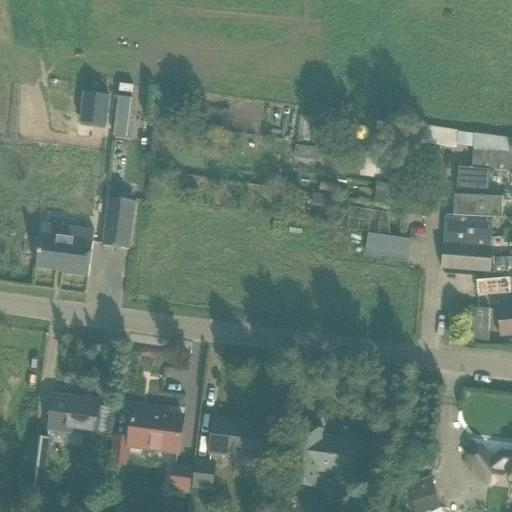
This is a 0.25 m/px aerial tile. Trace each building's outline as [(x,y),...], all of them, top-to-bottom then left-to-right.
[(150,121),(158,122),(161,88),(154,87),(150,121)] [(103,124),(106,96),(82,93),(78,121),(103,124)] [(191,123),(198,123),(199,107),(192,107),(191,123)] [(457,146),(457,145),(473,148),(471,168),(489,169),(511,171),(511,140),(458,132),(406,125),(404,139),(457,146)] [(350,171),(352,147),(340,146),(338,170),(350,171)] [(375,154),(363,152),(358,176),(371,179),(375,154)] [(489,169),(471,168),(458,167),(457,188),(488,190),(489,169)] [(165,200),(181,203),(182,194),(166,192),(165,200)] [(453,195),(452,216),(492,217),(500,217),(501,197),(453,195)] [(109,199),(102,246),(129,249),(135,202),(109,199)] [(442,244),(490,252),(491,232),(492,217),(452,216),(444,215),(442,244)] [(62,273),(88,277),(94,231),(42,224),(36,268),(62,271),(62,273)] [(329,243),(338,245),(340,231),(331,230),(329,243)] [(442,244),(440,269),(489,273),(491,272),(491,258),(490,252),(442,244)] [(511,256),(491,258),(491,272),(492,271),(511,269),(511,256)] [(492,279),(475,280),(476,296),(493,294),(509,293),(508,278),(492,279)] [(465,308),(465,320),(464,340),(488,342),(490,309),(465,308)] [(501,335),(511,334),(511,308),(498,309),(501,335)] [(53,395),(50,415),(48,429),(94,436),(99,401),(79,399),(79,403),(54,399),(54,396),(53,395)] [(134,406),(129,439),(114,437),(110,464),(128,466),(130,447),(148,450),(149,442),(163,444),(162,452),(178,454),(183,417),(153,413),(154,409),(134,406)] [(213,421),(211,441),(210,453),(264,460),(269,424),(251,422),(250,426),(213,421)] [(292,427),(289,447),(289,449),(291,449),(286,483),(314,486),(316,470),(358,476),(362,442),(332,438),(331,443),(320,442),(321,431),(292,427)] [(34,437),(27,493),(41,494),(48,439),(34,437)] [(511,453),(501,452),(491,460),(481,447),(467,458),(479,474),(488,485),(502,474),(500,471),(505,466),(511,466),(511,469),(511,471),(511,470),(511,453)] [(196,462),(193,488),(210,490),(213,464),(196,462)] [(173,464),(169,492),(187,494),(191,466),(173,464)] [(251,510),(270,511),(274,468),(258,467),(256,488),(253,488),(251,510)] [(424,511),(441,507),(432,478),(405,487),(413,511),(424,511)]
